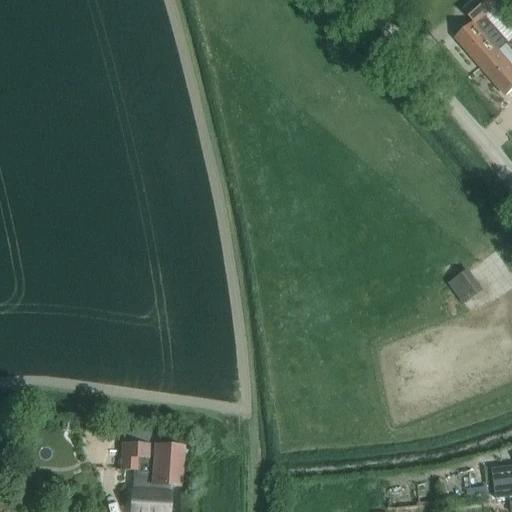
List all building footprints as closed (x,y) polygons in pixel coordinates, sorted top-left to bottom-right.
[(481,66),(506,44),(511,39),(511,29),(494,9),(499,5),(494,0),(474,0),(462,11),(473,23),(456,38),(481,66)] [(506,95),(511,89),(511,51),(506,44),(481,66),(506,95)] [(485,256),(501,291),(511,286),(511,247),(510,244),(485,256)] [(462,305),(482,290),(467,270),(447,285),(462,305)] [(179,489),(182,448),(155,447),(155,432),(123,430),(121,470),(134,470),(131,511),(167,511),(168,489),(179,489)] [(17,495),(37,481),(23,461),(3,474),(17,495)] [(511,511),(511,467),(496,469),(498,481),(492,482),(495,502),(508,500),(509,511),(511,511)]
